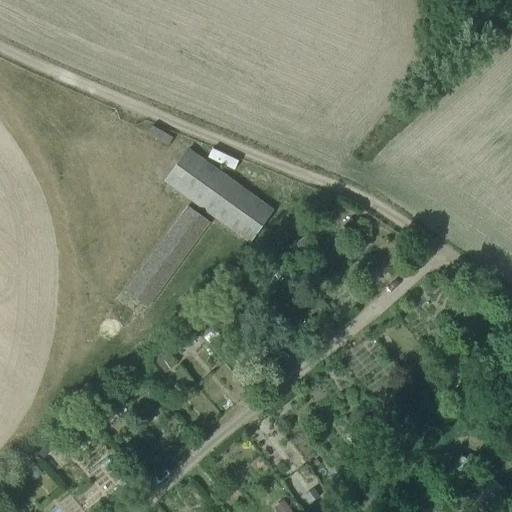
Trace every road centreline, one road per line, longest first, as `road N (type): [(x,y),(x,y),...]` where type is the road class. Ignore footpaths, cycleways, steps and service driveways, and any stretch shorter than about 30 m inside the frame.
road 1 (track): [(511,305),(404,227),(0,45)]
road 2 (track): [(441,254),(135,511)]
road 3 (track): [(511,473),(488,456),(457,450),(378,511)]
